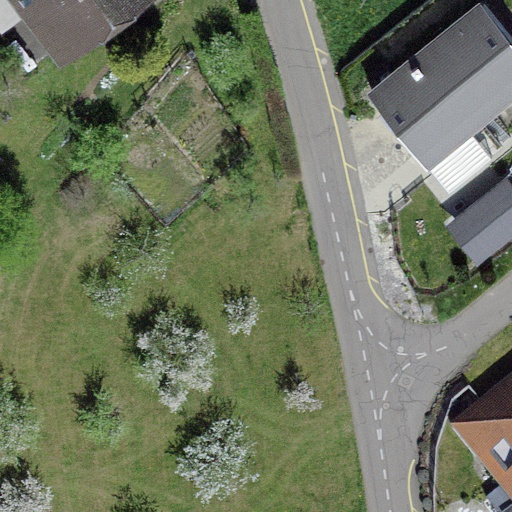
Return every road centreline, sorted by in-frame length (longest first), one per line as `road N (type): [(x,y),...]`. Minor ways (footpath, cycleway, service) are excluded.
road 1 (unclassified): [(374,391),(275,0)]
road 2 (residential): [(374,391),(511,283)]
road 3 (unclassified): [(391,511),(374,391)]
